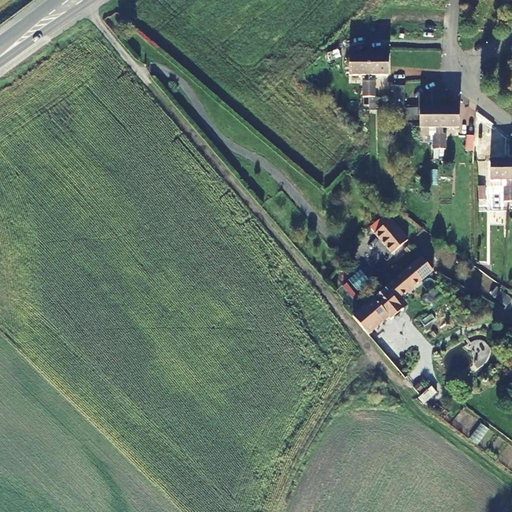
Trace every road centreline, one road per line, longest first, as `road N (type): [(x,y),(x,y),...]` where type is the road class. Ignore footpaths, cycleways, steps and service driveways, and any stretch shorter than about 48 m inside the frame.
road 1 (track): [(402,390),(77,0)]
road 2 (track): [(348,261),(267,168),(213,133),(179,80),(162,71),(140,74)]
